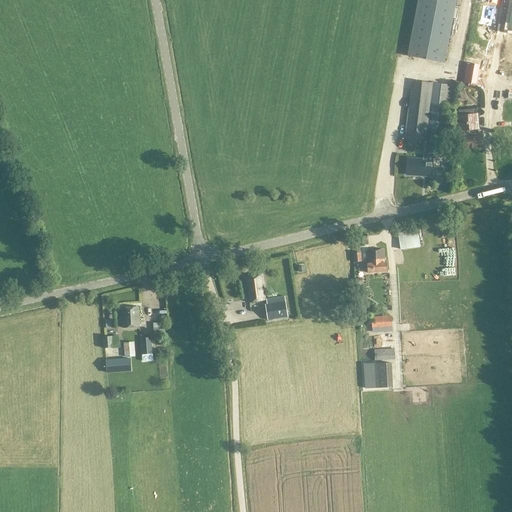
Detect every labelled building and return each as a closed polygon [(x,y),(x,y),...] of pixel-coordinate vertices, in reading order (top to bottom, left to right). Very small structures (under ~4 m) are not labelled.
[(444,64),(456,0),(417,0),(407,56),(444,64)] [(479,25),(491,27),(494,8),(482,6),(479,25)] [(467,63),(464,83),(475,85),(478,65),(467,63)] [(451,109),(454,86),(414,81),(413,90),(411,90),(405,140),(443,144),(447,108),(451,109)] [(476,115),(475,109),(458,111),(459,116),(458,116),(460,131),(464,131),(464,135),(465,149),(483,148),(481,135),(474,135),(473,130),(478,130),(476,115)] [(423,155),(423,160),(407,159),(406,174),(431,176),(433,156),(423,155)] [(401,250),(419,247),(417,229),(404,231),(404,233),(398,234),(401,250)] [(353,238),(355,247),(368,244),(366,235),(353,238)] [(384,263),(383,250),(383,249),(368,250),(369,264),(367,264),(363,264),(363,269),(367,269),(367,273),(387,272),(386,263),(384,263)] [(454,252),(435,253),(435,259),(428,259),(429,280),(455,279),(454,252)] [(249,302),(265,300),(262,276),(246,278),(249,302)] [(285,302),(265,305),(267,320),(287,317),(285,302)] [(120,323),(122,323),(123,329),(140,327),(138,307),(121,309),(122,317),(119,317),(120,323)] [(392,331),(391,316),(371,317),(372,332),(392,331)] [(158,336),(158,339),(162,339),(162,335),(165,335),(164,323),(153,324),(154,336),(158,336)] [(113,348),(112,336),(103,337),(104,348),(113,348)] [(151,337),(141,338),(142,360),(152,359),(151,337)] [(123,341),(124,355),(133,355),(133,341),(123,341)] [(374,350),(374,360),(395,359),(394,349),(374,350)] [(130,359),(106,361),(107,373),(131,371),(130,359)] [(392,387),(391,363),(364,365),(365,389),(392,387)] [(127,371),(109,374),(110,380),(127,377),(127,371)]
